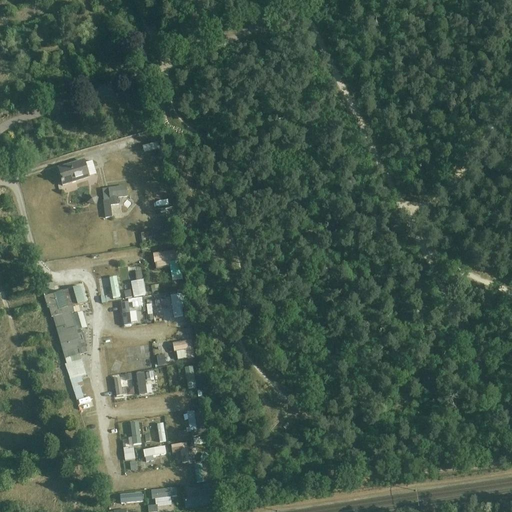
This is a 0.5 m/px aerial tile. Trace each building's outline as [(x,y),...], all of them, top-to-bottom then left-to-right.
[(13,24),(18,36),(35,29),(29,17),(13,24)] [(40,32),(44,48),(49,47),(46,31),(40,32)] [(140,149),(153,146),(152,139),(139,142),(140,149)] [(89,178),(84,162),(59,170),(62,181),(61,181),(62,187),(72,184),(89,178)] [(122,193),(122,182),(100,183),(101,213),(115,212),(114,193),(122,193)] [(148,260),(166,259),(166,249),(148,250),(148,260)] [(118,293),(115,272),(103,274),(107,294),(118,293)] [(119,287),(120,294),(140,290),(138,277),(127,279),(128,286),(119,287)] [(63,293),(46,297),(45,298),(48,309),(49,309),(52,319),(54,318),(67,365),(82,360),(80,355),(83,354),(82,349),(85,348),(86,344),(83,334),(80,331),(77,332),(72,314),(74,314),(73,307),(86,304),(81,287),(67,291),(67,293),(65,294),(63,294),(63,293)] [(143,313),(151,313),(150,295),(142,295),(143,313)] [(135,296),(118,296),(119,320),(132,320),(132,305),(136,305),(135,296)] [(170,359),(189,357),(187,338),(168,340),(170,359)] [(158,351),(151,354),(154,362),(161,360),(158,351)] [(154,383),(165,382),(163,363),(150,365),(152,377),(148,368),(130,370),(131,381),(126,371),(118,372),(110,375),(110,379),(114,386),(115,395),(120,393),(118,381),(124,393),(127,393),(130,392),(147,390),(155,386),(154,383)] [(184,386),(192,385),(189,363),(181,364),(184,386)] [(182,428),(190,428),(190,408),(182,408),(182,428)] [(136,419),(127,420),(128,443),(137,443),(136,419)] [(182,441),(166,441),(166,460),(183,459),(182,441)] [(129,444),(118,445),(119,457),(130,457),(129,444)] [(137,464),(150,464),(150,456),(161,456),(161,446),(137,446),(137,464)] [(116,491),(116,499),(135,500),(135,492),(116,491)]
